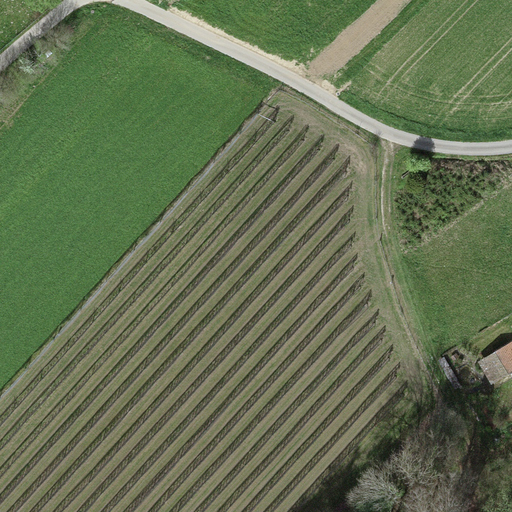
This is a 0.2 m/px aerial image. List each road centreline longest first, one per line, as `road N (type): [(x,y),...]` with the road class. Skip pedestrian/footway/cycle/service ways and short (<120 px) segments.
road 1 (track): [(108,0),(218,44),(384,134),(468,152),(511,145)]
road 2 (track): [(463,436),(388,263),(376,191),(384,134)]
